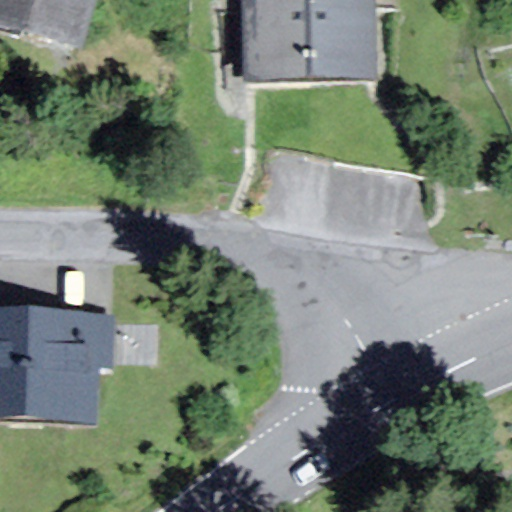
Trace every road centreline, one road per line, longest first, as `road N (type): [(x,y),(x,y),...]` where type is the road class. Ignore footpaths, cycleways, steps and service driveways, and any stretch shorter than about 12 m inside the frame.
road 1 (unclassified): [(398,399),(345,317),(286,264),(246,251),(0,236)]
road 2 (secondary): [(398,399),(219,511)]
road 3 (secondary): [(511,342),(398,399)]
